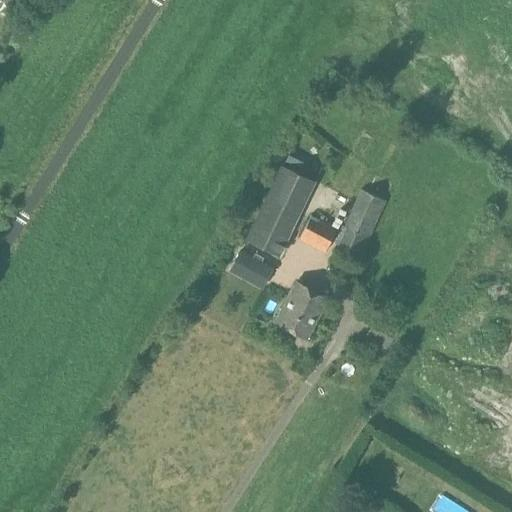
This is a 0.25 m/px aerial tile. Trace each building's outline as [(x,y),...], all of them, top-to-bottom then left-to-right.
[(27,0),(18,0),(14,8),(24,14),(32,3),(27,0)] [(372,0),(395,14),(404,0),(372,0)] [(449,11),(428,44),(448,57),(470,23),(449,11)] [(470,23),(448,57),(469,70),(490,36),(470,23)] [(279,255),(315,180),(284,165),(248,240),(279,255)] [(326,251),(352,198),(326,186),(301,238),(326,251)] [(363,254),(385,201),(361,190),(338,244),(363,254)] [(239,253),(230,270),(262,287),(271,270),(239,253)] [(511,280),(501,274),(477,310),(495,319),(511,295),(511,280)] [(306,338),(327,299),(296,283),(275,321),(306,338)] [(511,296),(497,320),(511,329),(511,296)] [(388,347),(397,330),(377,318),(368,335),(388,347)] [(430,358),(407,396),(431,411),(454,373),(430,358)] [(487,380),(466,414),(487,427),(508,393),(487,380)] [(511,395),(508,393),(487,427),(507,440),(511,431),(511,395)]
